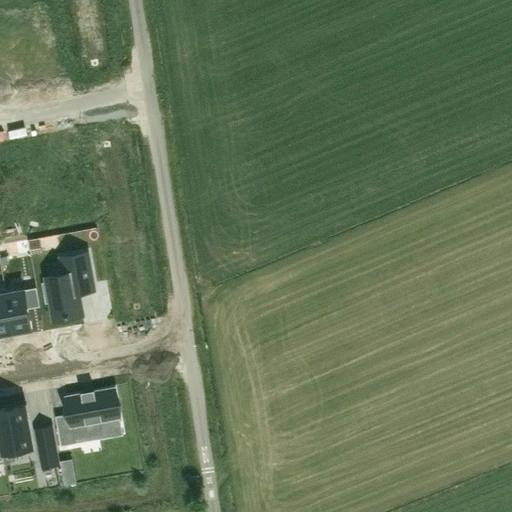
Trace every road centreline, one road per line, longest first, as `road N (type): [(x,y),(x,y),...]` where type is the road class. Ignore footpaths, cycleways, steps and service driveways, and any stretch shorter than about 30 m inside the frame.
road 1 (residential): [(190,347),(150,92)]
road 2 (residential): [(0,380),(190,347)]
road 3 (residential): [(215,511),(190,347)]
road 4 (residential): [(150,92),(0,115)]
